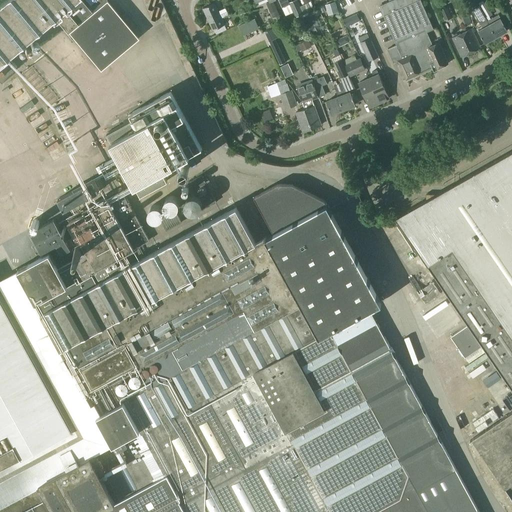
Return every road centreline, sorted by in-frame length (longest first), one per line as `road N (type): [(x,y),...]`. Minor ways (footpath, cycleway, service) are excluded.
road 1 (residential): [(343,131),(290,153),(250,144),(234,129),(177,0)]
road 2 (residential): [(343,131),(376,208),(511,132)]
road 3 (residential): [(343,131),(461,80)]
